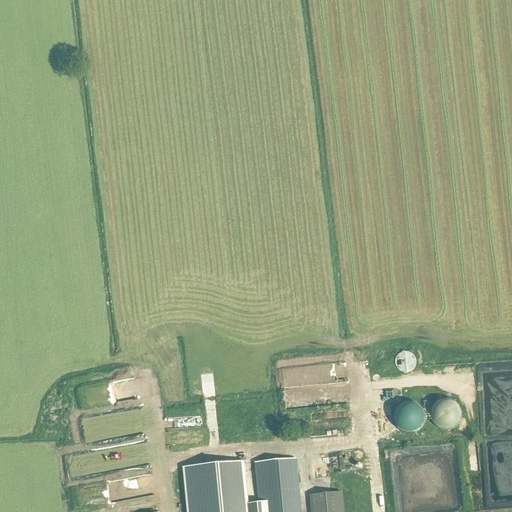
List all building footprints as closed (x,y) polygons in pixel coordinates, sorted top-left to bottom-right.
[(402,353),(400,354),(399,355),(397,356),(396,358),(395,361),(395,363),(395,365),(396,367),(397,369),(399,371),(400,372),(402,373),(405,373),(407,373),(409,373),(411,372),(413,371),(414,369),(416,367),(416,365),(416,363),(416,361),(416,358),(414,357),(413,355),(411,354),(409,353),(407,352),(405,352),(402,353)] [(457,426),(459,425),(460,423),(462,420),(462,418),(462,415),(462,413),(462,410),(461,408),(460,406),(458,404),(456,402),(454,401),(452,400),(449,399),(447,399),(444,399),(442,400),(440,401),(437,402),(436,404),(434,406),(433,408),(432,410),(431,412),(431,415),(431,417),(431,420),(432,422),(434,424),(435,426),(437,428),(439,429),(441,430),(444,431),(446,431),(449,431),(451,430),(453,429),(456,428),(457,426)] [(424,426),(425,424),(425,421),(425,419),(425,416),(425,414),(424,412),(423,410),(421,408),(419,406),(417,405),(415,404),(413,403),(410,403),(408,403),(405,403),(403,404),(401,405),(399,407),(397,409),(396,411),(395,413),(394,415),(394,418),(394,420),(395,423),(395,425),(397,427),(398,429),(400,431),(402,432),(404,433),(407,434),(409,434),(412,434),(414,434),(416,433),(419,431),(421,430),(422,428),(424,426)] [(393,405),(383,405),(383,414),(393,415),(393,405)] [(477,435),(466,436),(470,473),(480,472),(477,435)] [(244,462),(185,468),(189,511),(300,511),(295,459),(255,463),(259,502),(249,503),(244,462)] [(342,511),(341,493),(310,496),(311,511),(342,511)]
